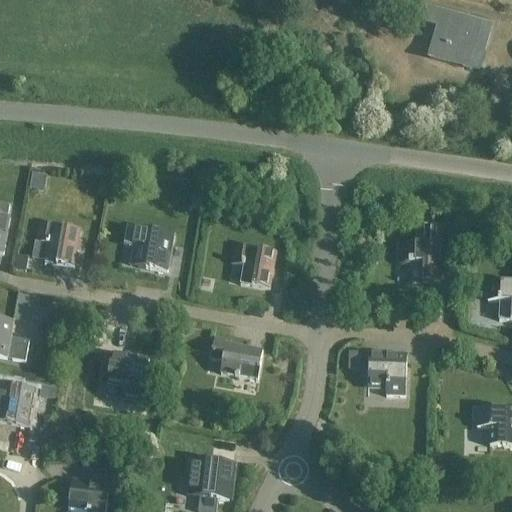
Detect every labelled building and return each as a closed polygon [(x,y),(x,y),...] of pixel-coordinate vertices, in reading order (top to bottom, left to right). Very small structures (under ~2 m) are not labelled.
[(478,73),(490,28),(427,11),(423,24),(442,29),(438,43),(434,42),(429,60),(478,73)] [(0,256),(3,257),(10,220),(7,220),(9,208),(0,206),(0,256)] [(73,270),(80,233),(39,225),(35,244),(47,246),(44,265),(73,270)] [(127,229),(123,248),(133,250),(130,268),(167,275),(173,237),(127,229)] [(440,286),(441,248),(399,247),(398,266),(410,266),(410,285),(440,286)] [(269,293),(276,255),(234,248),(231,267),(243,269),(240,287),(269,293)] [(511,324),(511,286),(488,285),(487,304),(499,305),(498,324),(511,324)] [(0,360),(25,365),(29,344),(10,341),(13,324),(0,322),(0,360)] [(257,383),(262,354),(225,347),(226,343),(214,341),(210,363),(222,365),(220,377),(257,383)] [(141,404),(149,363),(111,356),(106,385),(125,389),(122,401),(141,404)] [(405,400),(406,358),(368,356),(367,386),(386,387),(385,399),(405,400)] [(34,393),(0,387),(0,406),(2,407),(0,417),(0,425),(28,431),(34,393)] [(511,450),(511,412),(476,411),(475,431),(489,431),(489,450),(511,450)] [(229,504),(233,466),(191,461),(189,480),(201,482),(199,500),(229,504)] [(106,511),(109,488),(121,490),(123,475),(101,472),(99,487),(71,483),(67,511),(106,511)]
